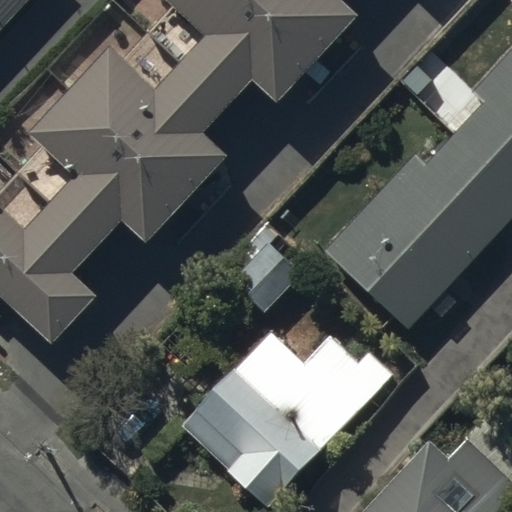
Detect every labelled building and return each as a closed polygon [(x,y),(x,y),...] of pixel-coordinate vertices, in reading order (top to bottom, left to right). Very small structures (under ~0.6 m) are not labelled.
[(195,0),(198,2),(148,56),(103,14),(23,99),(67,141),(18,193),(0,176),(0,272),(46,315),(93,264),(68,241),(116,190),(139,212),(220,125),(192,99),(245,44),(270,67),(332,0),(195,0)] [(402,310),(511,192),(511,26),(468,74),(480,85),(424,144),(413,134),(320,233),(402,310)] [(151,358),(185,390),(227,349),(194,315),(151,358)] [(267,318),(178,409),(263,492),(390,361),(366,338),(355,350),(328,325),(302,352),(267,318)] [(454,461),(431,439),(362,511),(511,511),(511,509),(509,507),(511,503),(511,479),(471,441),(454,461)]
